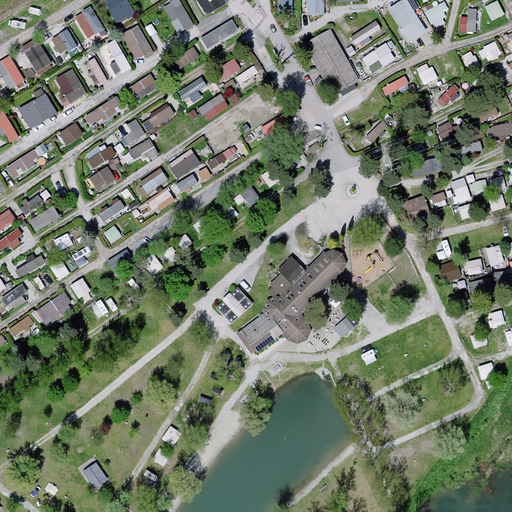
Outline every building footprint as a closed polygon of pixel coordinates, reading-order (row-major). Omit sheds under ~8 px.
[(135,12),(127,0),(103,0),(118,23),(135,12)] [(194,25),(178,0),(173,0),(163,6),(179,34),(194,25)] [(196,0),(206,15),(228,2),(226,0),(196,0)] [(292,0),(282,0),(282,13),(292,13),(292,0)] [(322,0),(306,0),(307,13),(323,13),(322,0)] [(413,0),(403,0),(390,8),(402,28),(399,30),(404,37),(407,36),(410,41),(426,30),(414,10),(418,7),(413,0)] [(437,0),(426,6),(428,10),(425,12),(431,24),(434,23),(437,28),(446,23),(443,18),(446,16),(443,10),(448,8),(444,1),(438,4),(437,0)] [(497,0),(484,7),(491,20),(504,14),(497,0)] [(104,29),(90,7),(75,16),(88,38),(104,29)] [(476,8),(468,8),(467,17),(460,16),(460,31),(475,32),(476,8)] [(238,30),(232,20),(201,38),(207,49),(238,30)] [(380,29),(375,21),(351,36),(356,44),(380,29)] [(152,50),(138,26),(123,35),(137,59),(152,50)] [(77,47),(67,29),(58,34),(69,52),(77,47)] [(330,29),(304,44),(334,95),(359,81),(330,29)] [(130,67),(115,41),(99,49),(114,76),(130,67)] [(484,61),(502,54),(496,41),(479,48),(484,61)] [(52,64),(39,43),(24,52),(37,73),(52,64)] [(386,44),(364,59),(373,72),(395,58),(386,44)] [(180,68),(200,56),(194,46),(174,58),(180,68)] [(24,80),(9,56),(0,61),(0,72),(10,89),(24,80)] [(107,79),(94,57),(86,62),(99,84),(107,79)] [(222,81),(242,68),(235,57),(214,70),(222,81)] [(425,84),(437,78),(430,62),(417,68),(425,84)] [(237,77),(241,83),(259,71),(254,65),(237,77)] [(87,94),(72,69),(56,79),(66,96),(61,99),(66,106),(87,94)] [(150,73),(130,85),(138,98),(158,86),(150,73)] [(406,74),(382,86),(387,95),(410,83),(406,74)] [(188,107),(204,97),(199,89),(207,84),(202,76),(178,90),(188,107)] [(56,113),(45,93),(19,109),(30,129),(56,113)] [(224,94),(199,104),(205,118),(230,108),(224,94)] [(122,106),(114,95),(86,115),(93,126),(122,106)] [(241,108),(245,121),(270,114),(267,101),(241,108)] [(169,104),(143,123),(149,131),(175,112),(169,104)] [(475,111),(478,122),(499,115),(496,104),(475,111)] [(18,137),(2,110),(0,110),(0,126),(10,142),(18,137)] [(385,119),(374,128),(379,134),(390,125),(385,119)] [(59,132),(67,145),(84,134),(76,121),(59,132)] [(437,126),(443,140),(457,134),(451,121),(437,126)] [(489,138),(511,133),(511,121),(487,127),(489,138)] [(230,125),(206,141),(212,151),(237,135),(230,125)] [(153,138),(124,151),(129,163),(158,151),(153,138)] [(463,153),(482,148),(481,141),(461,146),(463,153)] [(95,168),(117,153),(110,143),(88,159),(95,168)] [(321,148),(317,143),(309,148),(312,153),(321,148)] [(33,159),(48,151),(44,145),(6,164),(13,177),(36,165),(33,159)] [(232,145),(206,160),(211,168),(237,153),(232,145)] [(168,163),(177,178),(202,163),(193,148),(168,163)] [(212,168),(214,171),(239,157),(236,153),(212,168)] [(116,155),(107,162),(112,169),(121,162),(116,155)] [(412,161),(414,174),(442,169),(440,156),(412,161)] [(90,177),(99,190),(116,179),(107,165),(90,177)] [(198,171),(204,180),(212,175),(206,166),(198,171)] [(138,183),(146,194),(168,178),(160,167),(138,183)] [(270,171),(262,174),(268,186),(275,182),(270,171)] [(194,173),(176,183),(182,192),(199,181),(194,173)] [(506,176),(495,176),(496,190),(506,190),(506,176)] [(452,180),(457,202),(471,199),(467,177),(452,180)] [(478,196),(489,190),(483,178),(472,184),(478,196)] [(241,193),(250,202),(259,194),(250,184),(241,193)] [(26,214),(51,194),(46,187),(29,201),(28,200),(20,206),(26,214)] [(171,188),(146,200),(152,212),(176,201),(171,188)] [(432,196),(435,203),(448,197),(445,190),(432,196)] [(490,196),(493,210),(507,207),(504,193),(490,196)] [(411,218),(431,211),(425,194),(405,200),(411,218)] [(100,212),(104,219),(126,208),(122,200),(100,212)] [(53,204),(30,220),(37,230),(60,215),(53,204)] [(0,214),(0,229),(17,219),(10,208),(0,214)] [(0,249),(10,242),(13,247),(24,240),(16,228),(0,239),(0,249)] [(442,258),(452,254),(447,240),(437,243),(442,258)] [(492,265),(506,261),(500,243),(486,247),(492,265)] [(108,261),(116,272),(134,259),(126,248),(108,261)] [(266,310),(267,315),(280,333),(289,339),(298,342),(306,338),(310,330),(306,321),(299,315),(342,271),(345,262),(341,254),(332,250),(323,253),(305,271),(292,258),(279,271),(281,273),(270,284),(273,287),(268,292),(274,297),(268,301),(266,310)] [(15,266),(18,275),(47,264),(43,255),(15,266)] [(458,256),(443,261),(449,279),(464,274),(458,256)] [(467,260),(469,274),(484,272),(482,258),(467,260)] [(508,292),(511,290),(511,272),(503,276),(508,292)] [(71,284),(79,297),(91,290),(83,277),(71,284)] [(471,293),(493,290),(492,277),(470,279),(471,293)] [(4,293),(11,308),(31,299),(25,284),(4,293)] [(237,288),(216,308),(231,323),(251,303),(237,288)] [(46,325),(75,308),(65,291),(36,308),(46,325)] [(492,326),(505,323),(503,309),(490,312),(492,326)] [(29,314),(9,328),(15,336),(35,322),(29,314)] [(267,315),(242,332),(255,350),(280,333),(267,315)] [(345,319),(334,328),(341,336),(352,327),(345,319)] [(233,359),(230,350),(225,352),(228,361),(233,359)] [(244,367),(242,357),(236,358),(238,368),(244,367)] [(343,365),(348,374),(362,367),(358,358),(343,365)] [(491,362),(479,365),(482,376),(494,373),(491,362)] [(222,376),(212,372),(210,377),(219,381),(222,376)] [(223,389),(214,384),(211,390),(220,394),(223,389)] [(211,397),(201,395),(200,401),(209,403),(211,397)] [(96,464),(84,472),(93,487),(106,480),(96,464)]
